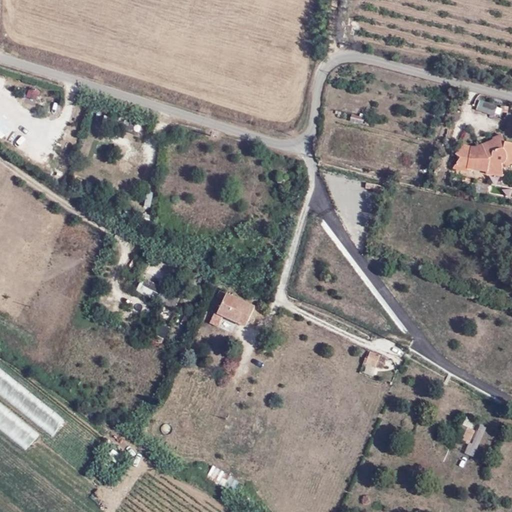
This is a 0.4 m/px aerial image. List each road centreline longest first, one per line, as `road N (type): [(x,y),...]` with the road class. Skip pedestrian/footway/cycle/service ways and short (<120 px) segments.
road 1 (unclassified): [(511,93),(354,55),(324,71),(311,127),(296,144),(283,144),(0,57)]
road 2 (track): [(511,401),(403,340),(360,340),(279,300)]
road 3 (track): [(0,157),(124,244),(122,299)]
